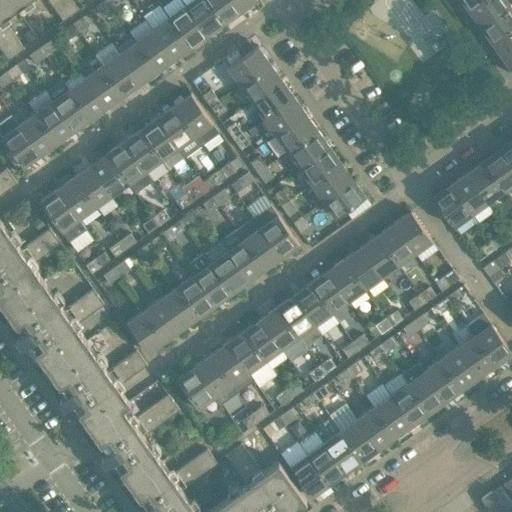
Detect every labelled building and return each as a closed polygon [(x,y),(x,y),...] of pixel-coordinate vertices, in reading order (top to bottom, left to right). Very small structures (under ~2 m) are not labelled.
[(2,17),(15,7),(9,0),(0,0),(0,47),(8,59),(24,48),(2,17)] [(72,0),(9,0),(15,7),(24,0),(48,0),(63,20),(79,9),(72,0)] [(112,7),(107,0),(104,0),(96,6),(102,15),(112,7)] [(223,22),(207,0),(183,0),(186,3),(185,4),(207,34),(223,22)] [(240,10),(232,0),(207,0),(223,22),(240,10)] [(254,0),(232,0),(240,10),(254,0)] [(462,0),(468,8),(479,0),(462,0)] [(480,25),(509,3),(507,0),(479,0),(468,8),(480,25)] [(491,41),(511,26),(511,6),(509,3),(480,25),(491,41)] [(207,34),(185,4),(169,16),(190,46),(207,34)] [(89,24),(83,15),(73,23),(79,31),(89,24)] [(190,46),(169,16),(152,28),(173,58),(190,46)] [(79,31),(73,23),(62,30),(68,39),(79,31)] [(503,58),(511,51),(511,26),(491,41),(503,58)] [(29,28),(23,32),(28,41),(35,36),(29,28)] [(173,58),(152,28),(135,40),(157,70),(173,58)] [(56,47),(50,39),(40,46),(46,55),(56,47)] [(254,47),(248,39),(236,47),(242,55),(254,47)] [(157,70),(135,40),(119,51),(140,82),(157,70)] [(140,82),(119,51),(119,52),(112,42),(95,54),(102,64),(123,94),(140,82)] [(240,83),(270,62),(257,45),(254,47),(242,55),(227,66),(240,83)] [(46,55),(40,46),(29,54),(35,62),(46,55)] [(511,69),(511,51),(503,58),(511,69)] [(252,100),(282,79),(270,62),(240,83),(252,100)] [(23,71),(17,63),(6,70),(12,79),(23,71)] [(123,94),(102,64),(85,76),(107,105),(123,94)] [(12,79),(6,70),(0,74),(0,83),(2,86),(12,79)] [(107,105),(85,76),(69,87),(90,117),(107,105)] [(263,116),(293,95),(282,79),(252,100),(263,116)] [(90,117),(69,87),(52,99),(74,129),(90,117)] [(218,99),(211,88),(202,94),(210,105),(218,99)] [(219,132),(196,100),(191,92),(173,104),(175,107),(195,134),(202,144),(219,132)] [(275,133),(305,112),(293,95),(263,116),(275,133)] [(74,129),(52,99),(36,111),(57,141),(74,129)] [(225,109),(218,99),(210,105),(217,115),(225,109)] [(195,134),(175,107),(173,104),(157,116),(178,146),(195,134)] [(57,141),(36,111),(19,123),(40,153),(57,141)] [(287,150),(317,128),(305,112),(275,133),(287,150)] [(40,153),(19,123),(18,123),(11,113),(0,121),(0,133),(23,165),(40,153)] [(178,146),(157,116),(140,128),(152,145),(161,158),(178,146)] [(242,132),(234,122),(226,128),(233,138),(242,132)] [(168,168),(161,158),(152,145),(140,128),(123,140),(127,145),(152,180),(168,168)] [(299,166),(329,145),(317,128),(287,150),(299,166)] [(249,142),(242,132),(233,138),(241,148),(249,142)] [(511,138),(499,148),(511,165),(511,138)] [(152,180),(127,145),(123,140),(107,152),(128,182),(135,192),(152,180)] [(311,183),(341,161),(329,145),(299,166),(311,183)] [(511,183),(511,165),(499,148),(483,159),(504,189),(511,183)] [(128,182),(107,152),(90,164),(112,194),(128,182)] [(266,165),(258,155),(250,161),(257,171),(266,165)] [(504,189),(483,159),(466,171),(487,201),(504,189)] [(235,169),(229,161),(219,168),(225,177),(235,169)] [(323,199),(353,178),(341,161),(311,183),(323,199)] [(112,194),(90,164),(74,176),(95,205),(112,194)] [(273,176),(266,165),(257,171),(265,182),(273,176)] [(0,194),(17,182),(6,166),(0,170),(0,194)] [(225,177),(219,168),(208,176),(214,184),(225,177)] [(253,179),(247,171),(237,178),(243,187),(253,179)] [(487,201),(466,171),(449,183),(471,213),(487,201)] [(95,205),(74,176),(57,188),(85,227),(78,217),(95,205)] [(335,217),(365,195),(353,178),(323,199),(335,217)] [(477,221),(471,213),(449,183),(432,196),(459,234),(477,221)] [(202,193),(196,185),(186,192),(192,200),(202,193)] [(85,227),(57,188),(40,200),(68,240),(85,227)] [(229,196),(223,188),(213,195),(219,204),(229,196)] [(289,198),(282,188),(273,194),(281,205),(289,198)] [(192,200),(186,192),(175,199),(181,208),(192,200)] [(219,204),(213,195),(203,203),(209,211),(219,204)] [(297,209),(289,198),(281,205),(288,215),(297,209)] [(299,243),(277,213),(270,203),(253,216),(281,256),(299,243)] [(169,217),(163,208),(153,216),(159,224),(169,217)] [(432,239),(410,210),(393,222),(414,252),(432,239)] [(196,220),(190,211),(180,219),(186,227),(196,220)] [(309,225),(301,215),(293,221),(300,231),(309,225)] [(159,224),(153,216),(142,223),(148,232),(159,224)] [(281,256),(253,216),(236,228),(243,238),(243,237),(265,267),(281,256)] [(32,263),(60,242),(49,227),(20,247),(0,218),(0,302),(3,307),(43,279),(32,263)] [(186,227),(180,219),(169,226),(175,235),(186,227)] [(414,252),(393,222),(376,234),(398,264),(414,252)] [(136,240),(130,232),(119,239),(125,248),(136,240)] [(506,240),(500,232),(489,239),(495,247),(506,240)] [(398,264),(376,234),(360,246),(381,276),(398,264)] [(163,244),(157,235),(147,243),(153,251),(163,244)] [(265,267),(243,237),(243,238),(227,249),(248,279),(265,267)] [(125,248),(119,239),(109,247),(115,255),(125,248)] [(495,247),(489,239),(479,246),(485,255),(495,247)] [(153,251),(147,243),(136,250),(142,258),(153,251)] [(381,276),(360,246),(343,258),(365,287),(381,276)] [(248,279),(227,249),(210,261),(232,291),(248,279)] [(102,265),(96,256),(85,264),(91,272),(102,265)] [(365,287),(343,258),(327,269),(348,299),(365,287)] [(130,267),(124,259),(113,266),(119,275),(130,267)] [(499,267),(493,259),(483,266),(488,275),(499,267)] [(232,291),(210,261),(193,273),(215,303),(232,291)] [(119,275),(113,266),(103,274),(109,282),(119,275)] [(459,277),(452,268),(442,276),(448,284),(459,277)] [(348,299),(327,269),(310,281),(331,311),(348,299)] [(215,303),(193,273),(177,285),(198,315),(215,303)] [(75,324),(104,303),(92,287),(63,308),(43,279),(3,307),(16,324),(24,319),(30,327),(17,337),(16,340),(19,345),(23,345),(36,336),(42,345),(34,350),(47,368),(86,339),(75,324)] [(331,311),(310,281),(293,293),(315,323),(331,311)] [(198,315),(177,285),(160,297),(175,318),(182,327),(198,315)] [(435,294),(429,285),(419,293),(425,301),(435,294)] [(462,297),(456,288),(446,296),(452,304),(462,297)] [(322,333),(315,323),(293,293),(277,305),(298,335),(305,345),(322,333)] [(425,301),(419,293),(408,300),(414,309),(425,301)] [(452,304),(446,296),(435,303),(442,312),(452,304)] [(182,327),(175,318),(160,297),(144,309),(165,339),(182,327)] [(298,335),(277,305),(260,317),(281,347),(298,335)] [(165,339),(144,309),(126,321),(148,351),(165,339)] [(402,317),(396,309),(385,316),(391,325),(402,317)] [(429,320),(423,312),(413,319),(419,328),(429,320)] [(391,325),(385,316),(375,324),(381,332),(391,325)] [(281,347),(260,317),(243,329),(265,359),(281,347)] [(92,336),(109,355),(129,337),(113,318),(92,336)] [(419,328),(413,319),(402,327),(408,335),(419,328)] [(511,352),(491,322),(473,334),(495,364),(511,352)] [(265,359),(243,329),(227,341),(248,371),(249,370),(265,359)] [(369,341),(363,333),(352,340),(358,349),(369,341)] [(495,364),(473,334),(457,346),(478,376),(495,364)] [(396,344),(390,336),(380,343),(386,352),(396,344)] [(118,384),(147,364),(136,348),(107,369),(86,339),(47,368),(59,385),(67,379),(73,388),(60,397),(59,401),(63,405),(66,406),(79,396),(85,405),(78,411),(86,422),(89,427),(128,399),(125,394),(118,384)] [(358,349),(352,340),(342,348),(348,356),(358,349)] [(248,371),(227,341),(210,353),(237,391),(255,378),(249,370),(248,371)] [(386,352),(380,343),(369,351),(375,359),(386,352)] [(478,376),(457,346),(440,358),(461,388),(478,376)] [(237,391),(210,353),(194,365),(215,394),(214,395),(220,403),(237,391)] [(335,365),(329,357),(319,364),(325,373),(335,365)] [(461,388),(440,358),(423,370),(445,399),(461,388)] [(362,368),(356,360),(346,367),(352,376),(362,368)] [(445,399),(423,370),(417,362),(401,374),(407,382),(428,411),(445,399)] [(325,373),(319,364),(308,371),(314,380),(325,373)] [(215,394),(194,365),(176,377),(198,407),(214,395),(215,394)] [(352,376),(346,367),(335,375),(342,383),(352,376)] [(302,389),(296,380),(285,388),(292,396),(302,389)] [(428,411),(407,382),(390,394),(411,423),(428,411)] [(329,392),(323,383),(313,391),(319,399),(329,392)] [(292,396),(285,388),(275,395),(281,404),(292,396)] [(319,399),(313,391),(302,398),(308,407),(319,399)] [(161,460),(143,434),(179,408),(168,392),(132,418),(123,406),(130,401),(128,399),(89,427),(100,443),(108,437),(114,446),(101,455),(101,459),(104,463),(107,464),(121,454),(127,463),(119,469),(129,483),(161,460)] [(411,423),(390,394),(373,406),(395,435),(411,423)] [(269,413),(263,404),(252,411),(258,420),(269,413)] [(395,435),(373,406),(357,417),(378,447),(395,435)] [(296,416),(290,407),(280,415),(286,423),(296,416)] [(258,420),(252,411),(242,419),(248,427),(258,420)] [(286,423),(280,415),(269,422),(275,431),(286,423)] [(378,447),(357,417),(340,429),(361,459),(378,447)] [(361,459),(340,429),(323,441),(345,471),(361,459)] [(228,442),(222,433),(212,441),(218,449),(228,442)] [(345,471),(323,441),(307,453),(328,483),(345,471)] [(306,499),(278,459),(261,471),(241,442),(225,454),(245,483),(216,503),(222,511),(274,511),(274,510),(282,504),(288,511),(306,499)] [(198,511),(182,489),(218,463),(207,447),(171,473),(161,460),(129,483),(139,497),(147,492),(153,500),(140,510),(140,511),(155,511),(160,509),(162,511),(198,511)] [(328,483),(307,453),(289,465),(311,495),(328,483)] [(511,476),(503,483),(511,496),(511,476)] [(511,511),(496,491),(481,502),(488,511),(511,511)] [(222,511),(216,503),(204,511),(222,511)]
